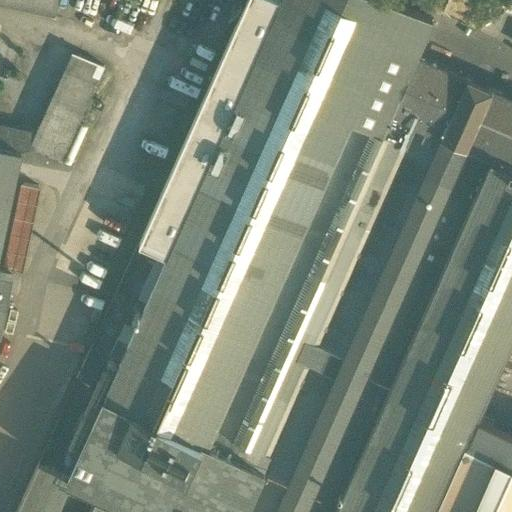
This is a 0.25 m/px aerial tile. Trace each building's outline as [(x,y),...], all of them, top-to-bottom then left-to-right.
[(0,0),(0,2),(55,15),(58,0),(0,0)] [(478,414),(511,336),(511,189),(483,177),(476,195),(449,183),(491,87),(417,55),(433,18),(392,0),(246,0),(139,241),(168,254),(104,396),(69,475),(67,477),(72,480),(92,488),(100,492),(143,511),(434,511),(467,439),(478,414)] [(447,0),(441,14),(463,24),(473,0),(447,0)] [(34,152),(59,164),(104,67),(78,55),(34,152)] [(511,96),(491,87),(449,183),(476,195),(483,177),(511,189),(511,96)] [(0,253),(22,154),(0,148),(0,253)] [(3,268),(23,273),(43,189),(23,185),(22,186),(3,268)] [(0,324),(12,272),(0,269),(0,324)] [(69,445),(77,448),(110,375),(102,371),(69,445)] [(467,439),(511,458),(511,429),(478,414),(467,439)] [(511,511),(511,458),(467,439),(434,511),(511,511)] [(57,511),(67,491),(72,480),(67,477),(69,475),(39,462),(16,511),(57,511)] [(92,488),(72,480),(67,491),(86,500),(92,488)] [(143,511),(100,492),(91,511),(143,511)]
